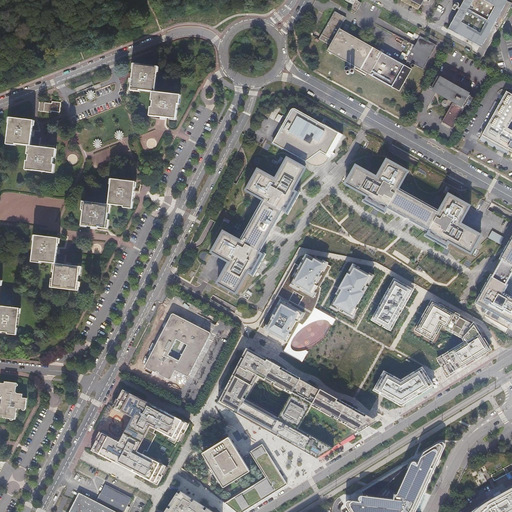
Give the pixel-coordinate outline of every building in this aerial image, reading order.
[(346,0),(346,1),(354,5),(351,10),(356,13),(361,3),(357,1),(357,0),(346,0)] [(481,46),(486,49),(511,3),(507,0),(506,0),(463,0),(462,3),(458,1),(453,9),(457,12),(449,26),(481,46)] [(352,72),(352,71),(355,66),(397,90),(410,68),(340,28),(346,17),(335,11),(322,33),(334,40),(328,51),(352,65),(351,68),(349,71),(352,72)] [(316,27),(322,31),(325,25),(319,21),(316,27)] [(422,68),(435,45),(419,37),(407,59),(422,68)] [(157,93),(159,93),(162,69),(139,66),(138,75),(136,91),(145,92),(145,91),(157,93)] [(452,106),(443,122),(454,128),(473,94),(438,75),(431,88),(448,97),(447,99),(446,99),(446,98),(445,98),(444,98),(444,99),(443,99),(442,100),(442,101),(441,102),(441,103),(441,104),(442,105),(443,105),(443,106),(444,106),(446,106),(447,106),(447,105),(448,105),(448,104),(449,104),(452,106)] [(93,100),(96,93),(89,90),(86,98),(93,100)] [(511,150),(511,94),(506,91),(482,134),(511,150)] [(184,96),(159,93),(157,93),(155,102),(156,102),(156,109),(155,109),(154,117),(162,117),(180,120),(182,106),(183,106),(184,96)] [(50,104),(37,103),(37,110),(50,112),(50,110),(58,111),(59,104),(50,103),(50,104)] [(275,144),(294,154),(294,153),(295,153),(296,153),(297,154),(298,154),(299,154),(300,155),(301,155),(302,156),(303,156),(303,157),(304,157),(305,157),(306,158),(306,159),(307,159),(308,160),(308,161),(309,161),(309,162),(310,162),(311,163),(313,163),(314,163),(315,164),(316,164),(317,164),(318,164),(319,164),(320,163),(321,163),(322,163),(322,162),(323,162),(324,161),(325,161),(325,160),(326,160),(326,159),(327,158),(327,157),(328,156),(328,155),(329,154),(329,153),(329,152),(329,151),(329,150),(330,149),(330,148),(331,147),(331,146),(332,145),(332,144),(333,144),(334,143),(334,142),(335,142),(335,141),(336,141),(338,139),(340,134),(328,128),(329,127),(297,110),(297,109),(296,109),(295,109),(295,110),(294,110),(293,111),(275,144)] [(30,147),(33,147),(34,135),(35,122),(11,120),(9,147),(17,148),(17,146),(30,147)] [(511,150),(482,134),(478,141),(511,159),(511,150)] [(44,148),(33,147),(30,147),(29,157),(30,157),(30,162),(28,162),(27,172),(56,174),(56,165),(55,165),(56,158),(57,159),(58,150),(44,148)] [(357,164),(346,184),(359,192),(365,196),(362,201),(387,215),(390,209),(403,214),(404,214),(405,214),(406,214),(407,215),(408,215),(409,215),(410,216),(411,216),(411,217),(412,217),(413,218),(413,219),(414,219),(414,220),(414,221),(428,230),(424,236),(449,250),(453,243),(474,255),(485,235),(463,224),(473,206),(448,193),(439,210),(401,189),(411,171),(388,158),(377,176),(357,164)] [(221,285),(239,295),(251,273),(256,276),(268,256),(262,253),(270,238),(270,237),(270,236),(270,235),(270,234),(271,234),(271,233),(271,232),(271,231),(272,231),(272,230),(273,229),(274,228),(275,227),(276,227),(276,226),(277,226),(285,212),(290,215),(302,194),(296,191),(308,170),(289,159),(278,180),(261,171),(249,192),(266,201),(244,243),(226,233),(215,254),(233,263),(221,285)] [(114,182),(111,206),(114,207),(127,208),(127,210),(135,210),(137,195),(138,184),(114,182)] [(113,215),(114,207),(111,206),(86,204),(85,213),(87,213),(86,228),(108,230),(111,230),(112,222),(111,222),(112,215),(113,215)] [(501,244),(504,237),(492,231),(489,238),(501,244)] [(53,262),(57,262),(58,251),(59,238),(35,235),(32,262),(40,263),(41,260),(53,262)] [(511,236),(501,256),(505,259),(496,276),(492,274),(477,301),(511,319),(511,236)] [(278,295),(260,327),(288,343),(299,323),(303,324),(307,320),(311,314),(314,308),(317,305),(320,296),(322,288),(320,287),(326,276),(332,266),(307,253),(300,266),(296,263),(286,280),(278,295)] [(63,263),(57,262),(53,262),(51,271),(53,271),(52,279),(51,279),(50,287),(78,290),(79,282),(77,282),(78,274),(80,274),(81,265),(63,263)] [(377,278),(353,265),(340,290),(331,307),(355,319),(377,278)] [(416,291),(394,278),(379,305),(370,321),(392,333),(407,307),(416,291)] [(438,359),(449,378),(475,363),(495,351),(477,323),(433,300),(424,315),(415,331),(436,343),(444,329),(463,340),(465,343),(438,359)] [(0,307),(0,333),(2,334),(3,331),(9,332),(9,335),(17,336),(21,310),(0,307)] [(336,320),(314,308),(311,314),(307,320),(303,324),(299,323),(288,343),(283,351),(302,362),(308,351),(306,350),(303,351),(300,351),(297,351),(294,351),(292,349),(291,345),(292,340),(296,335),(300,330),(305,326),(311,322),(316,320),(321,319),(325,320),(328,321),(329,322),(330,324),(333,325),(336,320)] [(190,378),(211,332),(172,314),(146,369),(171,380),(174,375),(176,376),(178,373),(190,378)] [(217,404),(318,460),(335,450),(344,444),(361,434),(379,423),(322,390),(321,391),(302,380),(302,379),(246,347),(217,404)] [(404,381),(384,371),(374,390),(404,408),(436,387),(424,369),(404,381)] [(16,393),(17,384),(6,383),(6,385),(1,385),(0,393),(2,393),(2,398),(4,398),(2,409),(0,409),(0,413),(0,416),(5,417),(4,419),(16,421),(17,409),(26,410),(27,400),(23,400),(23,396),(18,395),(16,393)] [(189,423),(123,389),(114,407),(134,418),(122,442),(101,431),(92,449),(158,484),(167,466),(142,454),(144,450),(147,451),(156,434),(153,433),(155,429),(180,442),(189,423)] [(244,460),(231,440),(204,456),(226,490),(252,474),(244,460)] [(242,511),(284,486),(288,483),(263,442),(251,450),(254,455),(267,477),(233,498),(225,502),(237,511),(242,511)] [(346,504),(346,506),(349,511),(415,511),(416,511),(417,509),(425,491),(446,446),(446,443),(444,442),(442,442),(440,442),(426,451),(424,452),(423,454),(419,466),(419,465),(418,464),(418,463),(416,462),(415,463),(414,463),(414,464),(413,465),(399,495),(396,495),(395,500),(364,497),(362,496),(360,497),(359,499),(360,501),(361,502),(363,502),(363,503),(352,501),(350,501),(348,501),(346,502),(346,504)] [(399,495),(413,465),(411,464),(408,465),(363,493),(362,495),(364,497),(395,500),(396,495),(399,495)] [(69,511),(126,511),(133,498),(105,484),(99,496),(82,487),(69,511)] [(511,511),(511,487),(482,503),(475,508),(470,511),(511,511)] [(213,511),(197,501),(179,490),(168,509),(167,510),(165,511),(213,511)] [(450,504),(454,506),(458,496),(455,494),(450,504)]
